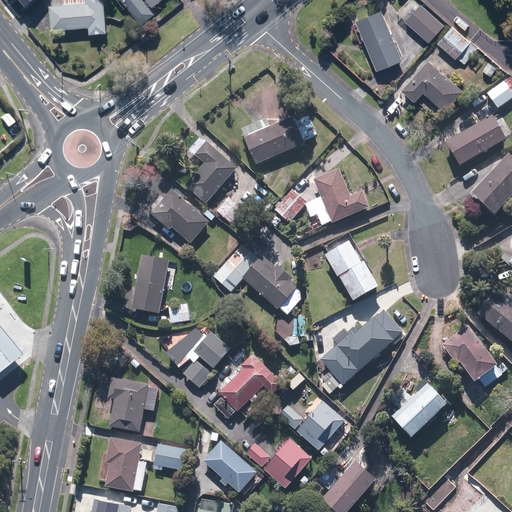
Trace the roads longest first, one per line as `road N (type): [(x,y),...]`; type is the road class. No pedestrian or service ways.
road 1 (residential): [(435,275),(397,157),(252,16)]
road 2 (secondary): [(35,511),(81,276)]
road 3 (secondary): [(93,119),(173,61),(206,52)]
road 4 (secondary): [(206,52),(112,143)]
